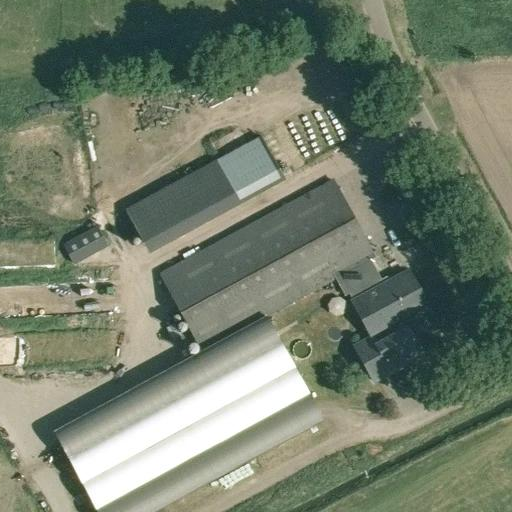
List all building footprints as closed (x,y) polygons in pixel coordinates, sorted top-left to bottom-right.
[(274,151),(287,148),(282,127),(269,130),(274,151)] [(126,212),(143,244),(237,192),(242,201),(284,178),(262,138),(126,212)] [(0,203),(70,199),(67,152),(0,156),(0,203)] [(332,181),(160,275),(201,351),(370,260),(374,257),(332,181)] [(73,265),(109,245),(98,224),(62,245),(73,265)] [(370,260),(339,277),(348,294),(355,290),(359,298),(352,301),(372,337),(428,308),(408,271),(383,285),(370,260)] [(168,511),(326,426),(268,320),(54,437),(95,511),(168,511)] [(406,320),(355,347),(374,382),(425,353),(406,320)]
